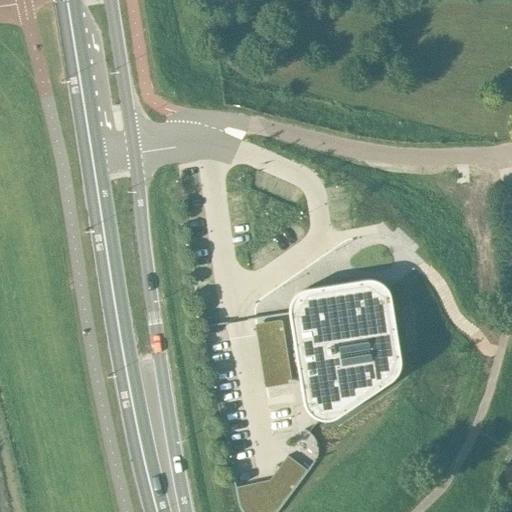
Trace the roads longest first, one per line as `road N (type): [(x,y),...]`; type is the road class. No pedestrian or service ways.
road 1 (secondary): [(68,0),(116,317),(159,511)]
road 2 (secondary): [(188,511),(157,358),(111,0)]
